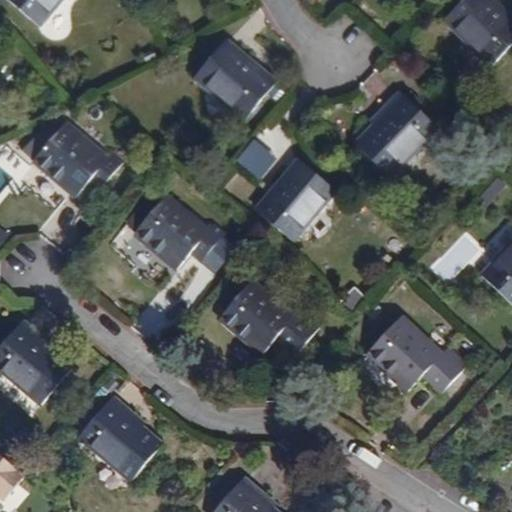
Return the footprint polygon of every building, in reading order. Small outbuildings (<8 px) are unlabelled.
[(8,0),(40,27),(62,0),(8,0)] [(465,0),(446,19),(493,65),(511,45),(511,15),(497,0),(465,0)] [(345,9),(328,28),(337,37),(354,17),(345,9)] [(354,17),(337,37),(347,44),(364,26),(354,17)] [(364,26),(347,44),(356,53),(373,34),(364,26)] [(365,61),(382,42),(373,34),(356,53),(365,61)] [(247,120),(277,84),(226,40),(195,77),(247,120)] [(375,70),(392,51),(382,42),(365,61),(375,70)] [(382,117),(376,124),(357,142),(392,175),(439,126),(401,90),(379,113),(382,117)] [(372,120),(376,124),(382,117),(379,113),(372,120)] [(98,173),(108,182),(126,161),(114,151),(108,158),(67,123),(33,162),(76,198),(91,181),(98,173)] [(37,133),(23,151),(34,159),(47,141),(37,133)] [(240,158),(261,176),(281,153),(260,135),(240,158)] [(258,207),(294,238),(337,188),(300,156),(258,207)] [(101,190),(108,182),(98,173),(91,181),(101,190)] [(200,242),(209,251),(227,230),(215,221),(210,227),(169,192),(136,231),(179,267),(193,250),(200,242)] [(466,234),(437,263),(452,278),(481,248),(466,234)] [(204,259),(209,251),(200,242),(193,250),(204,259)] [(511,242),(483,273),(511,300),(511,242)] [(400,268),(392,276),(399,283),(407,274),(400,268)] [(284,327),(304,344),(321,325),(300,307),(296,312),(253,276),(221,314),(265,351),(278,334),(284,327)] [(409,389),(424,374),(431,366),(449,384),(470,364),(449,344),(444,351),(404,314),(369,351),(409,389)] [(43,339),(46,335),(25,317),(0,345),(0,366),(42,402),(74,366),(54,349),(43,339)] [(297,352),(304,344),(284,327),(278,334),(297,352)] [(57,345),(46,335),(43,339),(54,349),(57,345)] [(431,366),(424,374),(442,391),(449,384),(431,366)] [(164,442),(144,425),(132,415),(136,411),(115,393),(80,434),(133,479),(164,442)] [(132,415),(144,425),(148,421),(136,411),(132,415)] [(28,472),(0,449),(0,491),(5,485),(11,491),(28,472)] [(263,495),(267,491),(246,474),(212,511),(281,511),(274,506),(263,495)] [(5,485),(0,491),(0,493),(6,498),(11,491),(5,485)] [(278,502),(267,491),(263,495),(274,506),(278,502)]
